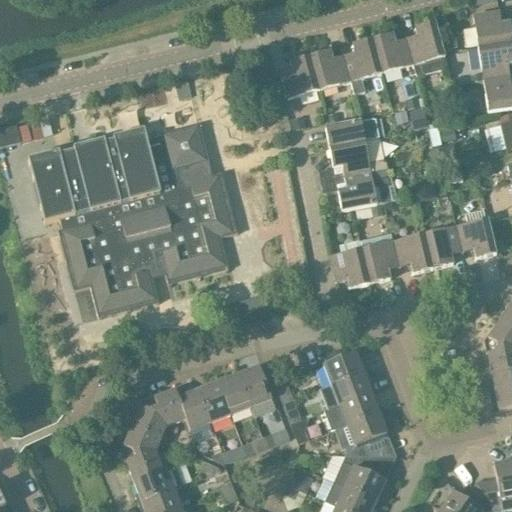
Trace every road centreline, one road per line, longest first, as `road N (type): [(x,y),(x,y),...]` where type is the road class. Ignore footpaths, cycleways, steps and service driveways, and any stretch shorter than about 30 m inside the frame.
road 1 (residential): [(418,0),(0,99)]
road 2 (residential): [(122,511),(86,417),(105,383),(335,328)]
road 3 (residential): [(335,328),(298,135)]
road 4 (residential): [(484,432),(464,316),(472,299),(511,284)]
road 5 (residential): [(335,328),(382,324),(426,447)]
